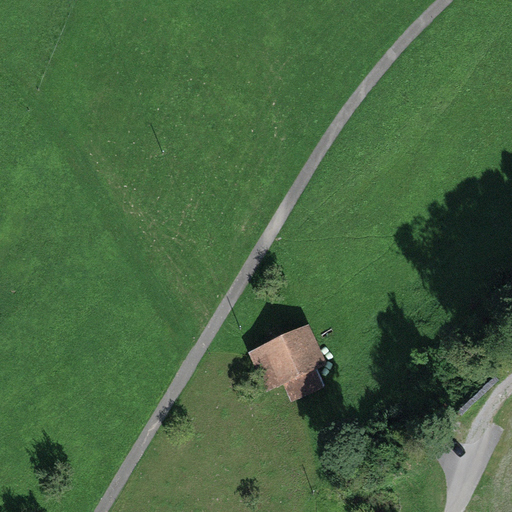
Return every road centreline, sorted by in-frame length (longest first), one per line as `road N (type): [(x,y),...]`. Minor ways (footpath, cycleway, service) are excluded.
road 1 (track): [(99,511),(375,70),(441,0)]
road 2 (track): [(453,511),(482,423),(511,384)]
